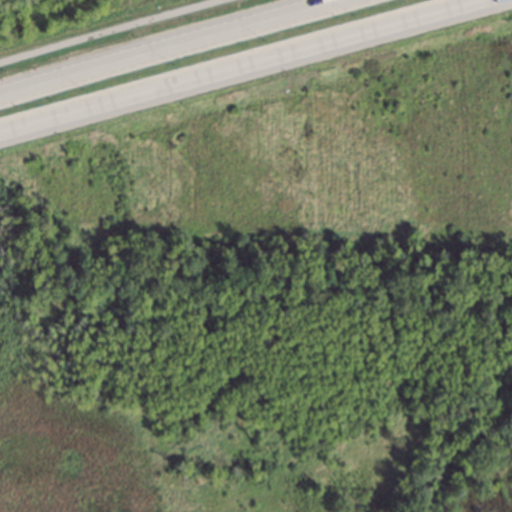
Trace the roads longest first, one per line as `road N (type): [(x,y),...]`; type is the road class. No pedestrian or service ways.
road 1 (primary): [(0,127),(469,0)]
road 2 (primary): [(361,0),(172,53)]
road 3 (primary): [(172,53),(0,99)]
